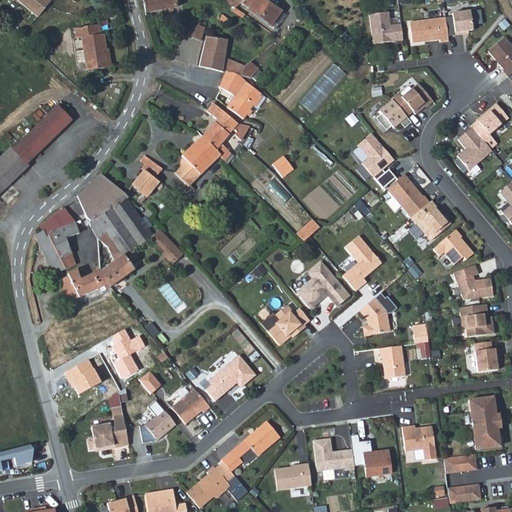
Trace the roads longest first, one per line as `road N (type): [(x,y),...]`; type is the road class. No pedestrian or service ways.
road 1 (residential): [(66,482),(15,256),(36,216),(91,170),(134,103),(143,54),(129,0)]
road 2 (residential): [(271,389),(299,422),(356,406),(334,334),(285,377)]
road 3 (residential): [(66,482),(184,463),(271,389)]
road 4 (residential): [(511,260),(430,166),(425,147),(467,80)]
